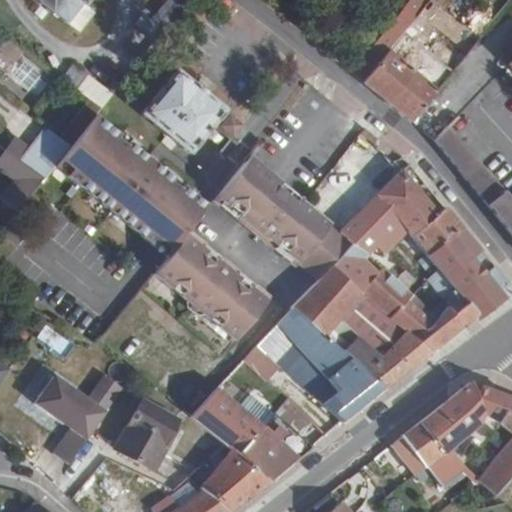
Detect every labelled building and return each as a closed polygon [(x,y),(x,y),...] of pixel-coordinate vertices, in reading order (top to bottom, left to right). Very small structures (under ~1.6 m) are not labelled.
[(75,0),(52,0),(66,11),(75,0)] [(97,5),(91,0),(75,0),(66,11),(82,24),(97,5)] [(169,22),(187,0),(164,0),(156,10),(169,22)] [(400,0),(348,65),(359,74),(399,26),(414,7),(404,0),(400,0)] [(448,67),(473,37),(431,1),(430,0),(420,0),(414,7),(399,26),(448,67)] [(164,26),(144,11),(136,20),(156,36),(164,26)] [(359,74),(408,115),(448,67),(399,26),(359,74)] [(190,152),(226,109),(177,68),(140,111),(190,152)] [(104,102),(116,89),(93,71),(83,84),(104,102)] [(196,221),(211,202),(98,110),(74,140),(61,156),(73,165),(66,175),(156,247),(162,239),(164,241),(186,213),(196,221)] [(226,115),(221,129),(237,135),(242,121),(226,115)] [(61,156),(74,140),(48,120),(31,142),(22,154),(48,172),(61,156)] [(511,194),(449,122),(435,137),(511,231),(511,194)] [(229,179),(253,149),(261,138),(252,131),(220,171),(229,179)] [(22,154),(31,142),(19,133),(10,146),(13,148),(22,154)] [(48,172),(22,154),(13,148),(4,161),(21,173),(8,191),(24,203),(48,172)] [(360,238),(347,226),(309,196),(253,149),(229,179),(218,193),(301,260),(304,256),(325,274),(337,262),(350,248),(360,238)] [(405,221),(415,234),(438,210),(401,170),(347,226),(360,238),(371,227),(386,241),(405,221)] [(432,253),(462,226),(444,204),(438,210),(415,234),(432,253)] [(193,225),(196,221),(186,213),(164,241),(175,249),(193,225)] [(226,252),(193,225),(175,249),(159,269),(239,335),(274,292),(242,265),(239,269),(223,256),(226,252)] [(511,286),(511,284),(462,226),(432,253),(458,284),(455,287),(468,301),(471,299),(481,311),(511,286)] [(376,251),(386,241),(371,227),(360,238),(376,251)] [(337,262),(368,291),(392,312),(413,290),(390,270),(383,276),(350,248),(337,262)] [(242,265),(226,252),(223,256),(239,269),(242,265)] [(389,384),(434,348),(413,330),(383,356),(358,335),(353,340),(336,325),(368,291),(337,262),(325,274),(296,305),(389,384)] [(434,348),(481,311),(471,299),(468,301),(455,287),(429,312),(416,300),(420,296),(413,290),(392,312),(413,330),(434,348)] [(383,356),(413,330),(392,312),(368,291),(336,325),(353,340),(358,335),(383,356)] [(76,293),(55,321),(73,331),(92,304),(76,293)] [(92,304),(73,331),(100,346),(117,322),(92,304)] [(347,418),(389,384),(296,305),(261,341),(284,362),(287,364),(307,343),(341,385),(327,399),(347,418)] [(47,317),(0,380),(0,427),(69,333),(55,321),(47,317)] [(284,362),(261,341),(249,354),(273,375),(284,362)] [(287,364),(327,399),(341,385),(307,343),(287,364)] [(126,358),(102,347),(66,417),(90,430),(126,358)] [(499,418),(510,393),(476,381),(441,407),(452,422),(438,435),(448,448),(451,445),(486,418),(488,412),(499,418)] [(243,450),(272,476),(331,431),(291,398),(280,413),(269,427),(256,415),(258,412),(249,404),(222,382),(193,412),(224,440),(231,446),(240,454),(243,450)] [(511,393),(510,393),(499,418),(508,423),(511,425),(511,393)] [(143,394),(116,440),(150,463),(162,444),(160,443),(177,414),(143,394)] [(269,427),(280,413),(256,395),(249,404),(258,412),(256,415),(269,427)] [(452,422),(441,407),(396,442),(420,470),(431,462),(448,448),(438,435),(452,422)] [(511,425),(508,423),(499,436),(509,445),(511,447),(511,425)] [(49,470),(68,482),(76,473),(84,472),(98,452),(72,436),(49,470)] [(219,463),(231,446),(224,440),(211,456),(219,463)] [(467,464),(451,445),(448,448),(431,462),(459,495),(482,479),(466,465),(467,464)] [(511,473),(511,447),(509,445),(482,479),(496,493),(511,473)] [(171,511),(222,511),(272,476),(243,450),(240,454),(231,446),(219,463),(200,484),(203,488),(175,509),(171,511)] [(76,473),(68,482),(75,487),(84,472),(76,473)] [(49,511),(50,511),(34,498),(23,511),(49,511)] [(356,511),(345,499),(329,511),(356,511)] [(155,511),(171,511),(175,509),(170,502),(155,511)]
